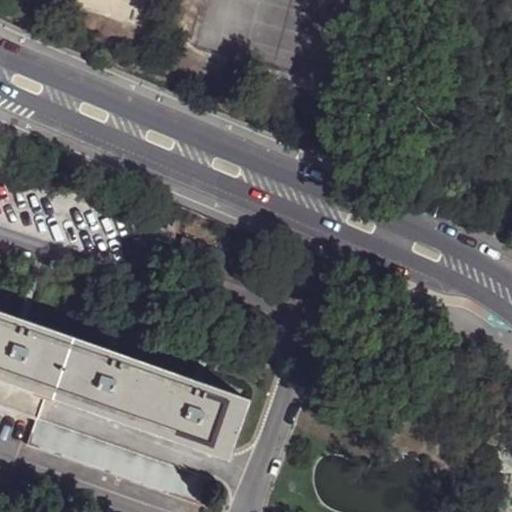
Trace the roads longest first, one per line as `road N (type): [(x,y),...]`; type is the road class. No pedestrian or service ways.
road 1 (tertiary): [(0,75),(38,109),(385,255),(511,323)]
road 2 (tertiary): [(511,282),(405,224),(50,75),(0,72)]
road 3 (residential): [(0,238),(285,338),(292,362),(246,511)]
road 4 (residential): [(0,466),(130,511)]
